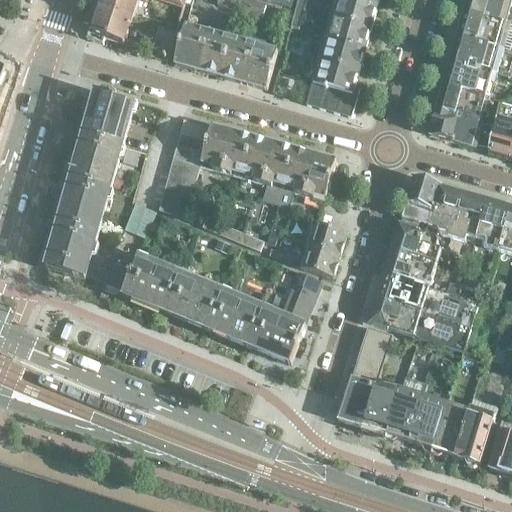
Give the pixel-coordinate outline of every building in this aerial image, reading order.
[(100,0),(88,41),(104,46),(106,40),(116,43),(125,46),(139,0),(147,0),(183,11),(186,0),(100,0)] [(219,0),(218,8),(240,14),(244,0),(243,0),(219,0)] [(240,14),(263,21),(267,7),(244,0),(240,14)] [(269,0),(269,3),(291,10),(294,0),(269,0)] [(298,0),(296,10),(305,12),(307,0),(298,0)] [(338,0),(316,80),(345,88),(355,91),(380,0),(338,0)] [(511,1),(506,0),(468,0),(465,15),(508,27),(511,12),(511,1)] [(296,10),(291,29),(299,32),(305,12),(296,10)] [(465,15),(458,40),(501,51),(508,27),(465,15)] [(175,66),(199,73),(209,36),(186,29),(175,66)] [(159,30),(150,60),(169,65),(177,35),(159,30)] [(199,73),(222,79),(232,42),(209,36),(199,73)] [(458,40),(451,64),(495,76),(501,51),(458,40)] [(222,79),(244,85),(255,48),(232,42),(222,79)] [(244,85),(268,92),(279,55),(255,48),(244,85)] [(451,64),(445,89),(488,101),(495,76),(451,64)] [(355,91),(345,88),(316,80),(309,104),(308,108),(352,121),(353,116),(358,101),(359,95),(360,93),(354,91),(355,91)] [(445,89),(438,114),(481,125),(488,101),(445,89)] [(98,95),(85,139),(124,150),(137,106),(98,95)] [(431,138),(474,150),(481,125),(438,114),(431,138)] [(490,155),(511,160),(511,117),(501,115),(490,155)] [(186,124),(183,137),(208,144),(209,143),(212,130),(191,124),(183,122),(183,123),(186,124)] [(208,144),(205,157),(202,166),(215,169),(213,174),(223,177),(234,135),(212,129),(212,130),(209,143),(208,144)] [(234,135),(223,177),(232,179),(233,175),(245,178),(255,141),(234,135)] [(183,137),(179,150),(205,157),(208,144),(183,137)] [(85,139),(73,183),(111,194),(124,150),(85,139)] [(255,141),(245,178),(257,181),(256,186),(265,188),(276,147),(255,141)] [(276,147),(265,188),(273,191),(275,186),(286,189),(296,153),(276,147)] [(201,170),(202,166),(205,157),(179,150),(176,163),(201,170)] [(317,158),(296,153),(286,189),(297,192),(296,197),(305,200),(317,158)] [(337,164),(317,158),(305,200),(315,203),(316,198),(327,201),(337,164)] [(172,176),(198,183),(201,170),(176,163),(172,176)] [(169,188),(194,195),(198,183),(172,176),(169,188)] [(73,183),(60,227),(99,238),(111,194),(73,183)] [(403,222),(434,231),(445,192),(415,183),(403,222)] [(165,201),(190,208),(194,195),(169,188),(165,201)] [(441,238),(451,241),(463,197),(445,192),(434,231),(438,232),(441,238)] [(511,210),(463,197),(451,241),(466,245),(467,240),(485,245),(484,250),(511,257),(511,210)] [(162,214),(186,224),(190,208),(165,201),(162,214)] [(125,235),(147,243),(158,216),(135,208),(125,235)] [(276,216),(288,219),(290,211),(279,208),(276,216)] [(203,231),(226,240),(229,230),(207,221),(203,231)] [(124,299),(166,317),(181,280),(139,262),(134,276),(118,269),(118,270),(93,260),(99,238),(60,227),(47,272),(86,283),(88,278),(108,288),(112,284),(127,290),(124,299)] [(274,227),(270,237),(279,239),(282,230),(274,227)] [(312,239),(308,251),(340,260),(347,237),(319,229),(311,227),(308,238),(312,239)] [(401,229),(393,254),(437,268),(442,253),(437,251),(439,246),(437,240),(401,229)] [(226,240),(243,248),(247,238),(229,230),(226,240)] [(270,237),(267,247),(275,249),(279,239),(270,237)] [(243,248),(261,255),(265,245),(247,238),(243,248)] [(230,247),(218,242),(215,251),(227,256),(230,247)] [(308,251),(301,274),(333,283),(340,260),(308,251)] [(393,254),(385,278),(425,290),(425,289),(428,281),(433,282),(437,268),(393,254)] [(300,278),(282,322),(306,332),(324,288),(300,278)] [(385,278),(378,302),(473,332),(480,307),(467,302),(468,297),(461,295),(460,300),(458,300),(447,296),(425,289),(425,290),(385,278)] [(166,317),(207,334),(223,297),(181,280),(166,317)] [(465,282),(462,292),(483,298),(486,288),(465,282)] [(450,286),(447,296),(458,300),(460,294),(462,289),(450,286)] [(207,334),(249,352),(264,314),(223,297),(207,334)] [(378,302),(370,327),(465,356),(473,332),(378,302)] [(264,314),(249,352),(291,369),(307,332),(306,332),(282,322),(264,314)] [(345,426),(365,432),(378,390),(393,341),(368,333),(341,420),(345,426)] [(497,351),(507,354),(509,354),(511,345),(511,342),(501,339),(497,351)] [(507,354),(497,351),(493,364),(502,367),(507,354)] [(378,441),(385,443),(400,397),(378,390),(365,432),(377,436),(378,441)] [(393,446),(410,447),(423,405),(400,397),(385,443),(393,446)] [(425,456),(431,458),(446,412),(423,405),(410,447),(423,451),(425,456)] [(444,457),(456,461),(469,419),(446,412),(431,458),(438,460),(444,457)] [(469,419),(456,461),(466,465),(467,469),(474,471),(477,468),(481,470),(496,421),(471,413),(469,419)] [(511,479),(511,430),(505,428),(491,473),(502,476),(503,480),(510,482),(511,479)]
